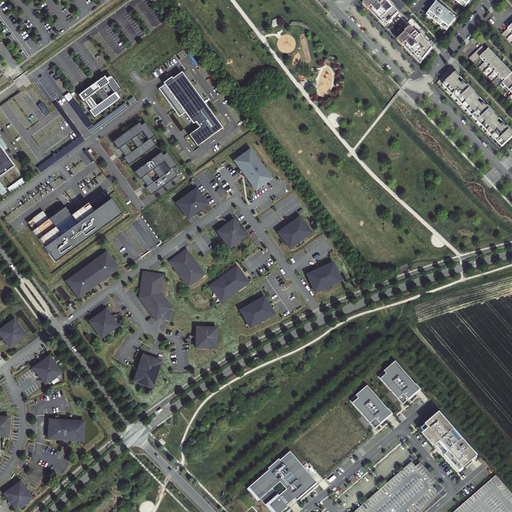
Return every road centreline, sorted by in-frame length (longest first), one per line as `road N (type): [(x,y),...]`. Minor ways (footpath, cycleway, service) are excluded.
road 1 (residential): [(511,254),(412,282),(289,336),(136,434)]
road 2 (residential): [(56,327),(136,434)]
road 3 (unclassified): [(4,367),(23,428),(0,480)]
